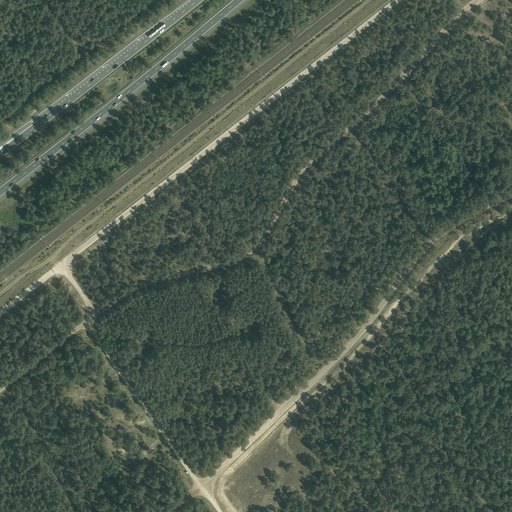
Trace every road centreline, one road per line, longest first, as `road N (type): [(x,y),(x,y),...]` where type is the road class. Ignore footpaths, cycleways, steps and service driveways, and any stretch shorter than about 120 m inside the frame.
road 1 (track): [(476,0),(297,179),(249,253),(114,299),(0,388)]
road 2 (track): [(0,313),(397,0)]
road 3 (track): [(0,293),(369,0)]
road 4 (motorway): [(0,192),(238,0)]
road 5 (unknown): [(61,265),(221,511)]
road 6 (motorway): [(198,0),(41,122)]
road 7 (track): [(153,0),(0,119)]
